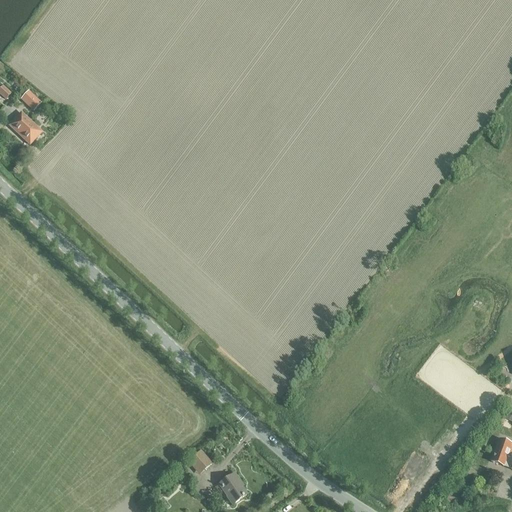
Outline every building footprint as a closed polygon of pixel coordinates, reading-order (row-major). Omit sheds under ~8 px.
[(20,100),(32,112),(40,104),(27,92),(20,100)] [(8,126),(30,146),(42,133),(21,112),(8,126)] [(497,446),(491,463),(503,467),(511,470),(511,445),(499,440),(497,446)] [(206,448),(202,452),(212,462),(217,458),(206,448)] [(200,453),(189,462),(199,474),(210,465),(200,453)] [(219,485),(233,505),(246,496),(237,484),(239,482),(234,475),(219,485)]
